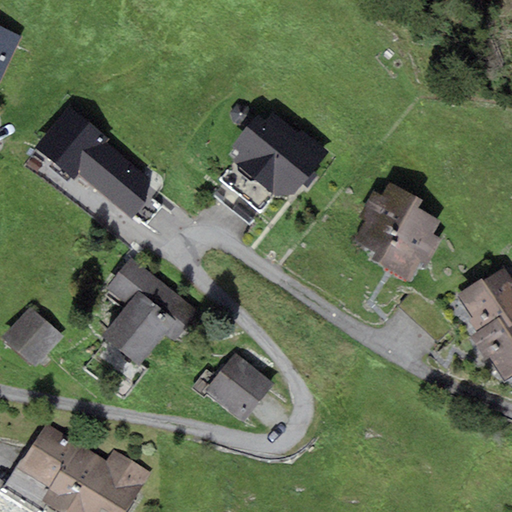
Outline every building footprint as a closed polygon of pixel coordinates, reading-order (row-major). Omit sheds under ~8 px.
[(0,27),(0,80),(20,37),(0,27)] [(328,153),(264,108),(228,155),(236,162),(220,181),(259,214),(274,196),(295,194),(328,153)] [(158,185),(104,142),(108,136),(90,122),(56,164),(75,179),(77,176),(131,219),(158,185)] [(416,197),(390,182),(382,196),(374,192),(359,217),(366,220),(355,240),(376,251),(371,259),(379,263),(416,197)] [(423,201),(416,197),(379,263),(411,281),(419,266),(424,268),(441,239),(432,234),(440,220),(418,208),(423,201)] [(107,289),(127,305),(102,336),(140,366),(165,334),(175,342),(199,311),(131,258),(107,289)] [(469,321),(476,332),(499,317),(508,330),(511,327),(511,279),(505,268),(484,281),(482,278),(458,294),(473,318),(469,321)] [(34,368),(63,337),(31,307),(2,337),(34,368)] [(476,332),(469,337),(485,360),(488,358),(504,383),(511,377),(511,327),(508,330),(499,317),(476,332)] [(274,384),(235,354),(205,393),(243,423),(274,384)] [(106,461),(47,424),(23,461),(20,460),(4,486),(7,488),(45,511),(125,511),(143,484),(150,473),(113,450),(106,461)]
